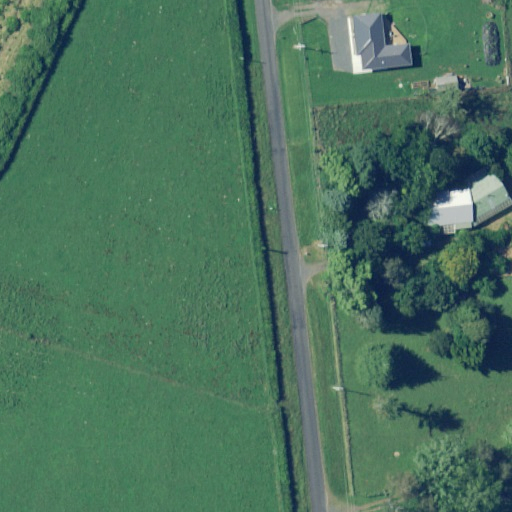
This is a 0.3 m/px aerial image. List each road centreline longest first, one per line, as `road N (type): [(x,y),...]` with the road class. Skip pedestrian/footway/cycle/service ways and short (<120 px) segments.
road 1 (unclassified): [(319,511),(264,0)]
road 2 (track): [(360,511),(511,454)]
